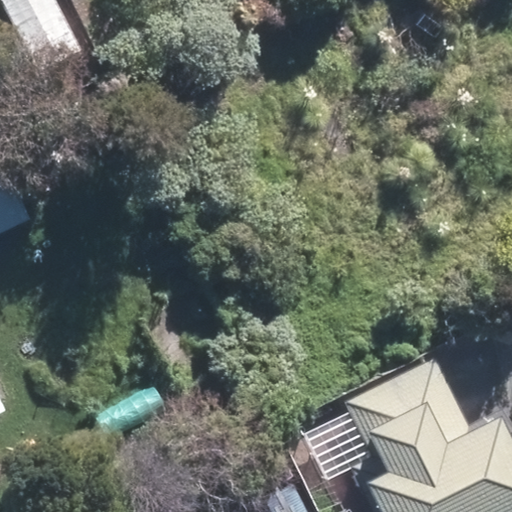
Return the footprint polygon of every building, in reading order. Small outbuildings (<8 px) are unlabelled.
[(70,41),(49,0),(0,0),(0,7),(28,62),(70,41)] [(350,193),(328,204),(354,253),(397,231),(405,247),(505,195),(404,0),(377,0),(304,38),(346,120),(319,133),(350,193)] [(0,230),(22,220),(0,176),(0,230)] [(335,448),(365,511),(503,511),(511,508),(511,459),(508,452),(511,450),(511,444),(495,408),(460,425),(428,357),(336,400),(354,439),(335,448)] [(271,485),(284,511),(287,511),(308,502),(294,474),(271,485)]
